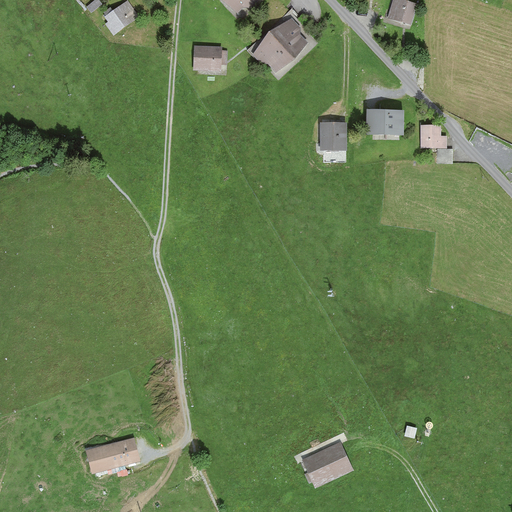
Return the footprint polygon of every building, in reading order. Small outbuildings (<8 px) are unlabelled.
[(250,6),(256,0),(228,0),(237,10),(246,2),(250,6)] [(92,11),(100,5),(97,1),(89,7),(92,11)] [(395,1),(390,18),(409,23),(414,6),(395,1)] [(106,19),(108,18),(117,30),(135,18),(127,5),(113,15),(111,12),(105,16),(106,19)] [(265,57),(276,69),(303,44),(293,33),(297,28),(291,22),(255,55),(261,62),(265,57)] [(217,70),(218,61),(225,61),(226,53),(218,53),(218,50),(198,49),(198,69),(217,70)] [(371,114),(370,131),(399,131),(399,115),(371,114)] [(323,128),(323,148),(343,148),(343,127),(323,128)] [(445,147),(445,139),(437,139),(437,130),(424,130),(424,146),(445,147)] [(437,163),(452,164),(453,150),(438,150),(437,163)] [(408,427),(406,435),(413,437),(415,429),(408,427)] [(90,453),(94,470),(137,459),(132,442),(90,453)] [(314,480),(316,485),(350,469),(339,445),(305,461),(311,474),(307,476),(310,483),(314,480)]
